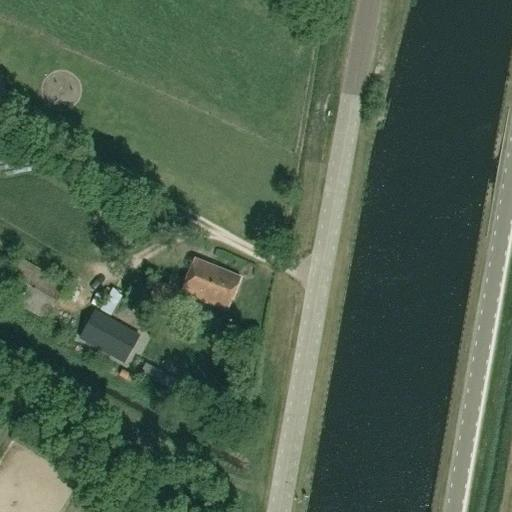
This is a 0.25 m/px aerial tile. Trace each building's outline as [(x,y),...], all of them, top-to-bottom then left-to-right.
[(0,295),(46,321),(66,285),(13,255),(0,278),(0,295)] [(237,285),(240,278),(193,259),(190,266),(191,267),(184,285),(183,285),(180,292),(227,311),(230,304),(229,303),(237,285)] [(163,309),(171,288),(156,282),(147,303),(163,309)] [(111,319),(125,296),(118,291),(103,314),(111,319)] [(123,363),(138,335),(95,312),(80,340),(123,363)]
